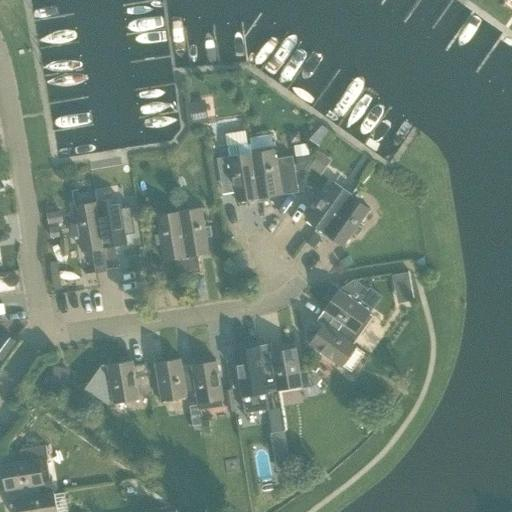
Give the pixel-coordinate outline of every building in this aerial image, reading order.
[(229,156),(218,158),(221,177),(227,176),(229,186),(234,185),(236,201),(249,199),(250,203),(260,201),(252,152),(250,143),(247,142),(230,145),(228,147),(229,156)] [(252,152),(260,201),(269,200),(268,195),(281,193),(279,178),(284,177),(295,175),(292,155),(275,158),(274,148),(252,152)] [(315,156),(315,154),(297,157),(299,170),(305,168),(315,156)] [(323,236),(352,195),(333,182),(322,197),(318,194),(312,203),(316,206),(307,219),(317,226),(315,230),(323,236)] [(370,208),(352,195),(323,236),(331,241),(333,238),(344,245),(353,232),(357,235),(364,227),(359,224),(370,208)] [(119,197),(97,201),(105,251),(115,249),(114,245),(126,243),(124,227),(129,226),(128,215),(122,216),(119,197)] [(105,251),(97,201),(74,205),(78,224),(72,224),(74,235),(79,234),(82,250),(92,248),(96,272),(107,270),(104,251),(105,251)] [(180,211),(190,272),(201,270),(198,254),(209,252),(207,236),(212,235),(210,225),(205,226),(202,207),(180,211)] [(62,210),(47,212),(51,237),(60,236),(58,222),(63,221),(62,210)] [(179,274),(190,272),(180,211),(157,214),(160,233),(155,234),(157,245),(162,244),(164,259),(176,257),(179,274)] [(338,288),(324,308),(335,315),(344,322),(336,332),(345,338),(345,337),(354,344),(375,315),(371,313),(374,309),(363,301),(360,305),(351,298),(338,288)] [(382,297),(371,289),(363,301),(374,309),(382,297)] [(323,323),(309,342),(343,366),(357,347),(357,346),(354,344),(345,337),(345,338),(336,332),(344,322),(335,315),(324,308),(316,318),(323,323)] [(271,343),(258,345),(262,367),(274,365),(276,376),(278,391),(279,391),(302,387),(301,380),(309,379),(310,381),(322,391),(328,383),(309,368),(299,370),(295,346),(272,349),(271,343)] [(258,345),(235,349),(245,413),(269,409),(267,393),(278,391),(276,376),(274,365),(262,367),(258,345)] [(185,391),(197,389),(195,378),(183,380),(181,370),(182,370),(180,356),(156,361),(163,402),(186,398),(185,391)] [(132,359),(108,363),(102,363),(86,387),(110,404),(115,404),(152,398),(146,361),(133,364),(132,359)] [(197,389),(199,404),(223,400),(216,359),(192,363),(193,368),(182,370),(181,370),(183,380),(195,378),(197,389)] [(70,367),(54,365),(51,387),(67,389),(70,367)] [(237,409),(233,387),(226,388),(229,411),(237,409)] [(285,430),(270,432),(277,470),(291,468),(285,430)] [(0,465),(4,488),(28,484),(30,497),(54,493),(54,492),(52,480),(48,458),(46,444),(20,448),(22,462),(0,465)] [(28,484),(4,488),(6,501),(14,500),(16,511),(58,511),(55,492),(54,492),(54,493),(30,497),(28,484)]
